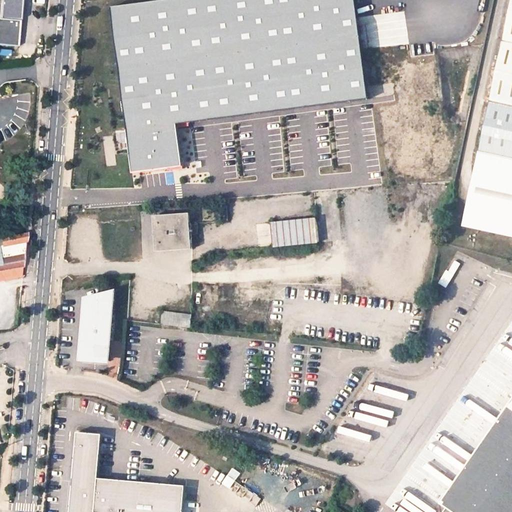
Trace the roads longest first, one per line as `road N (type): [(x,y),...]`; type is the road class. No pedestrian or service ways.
road 1 (secondary): [(34,379),(66,0)]
road 2 (unknown): [(215,185),(352,174),(358,163),(350,111)]
road 3 (unknown): [(52,178),(110,189),(215,185)]
road 4 (secondary): [(21,511),(34,379)]
